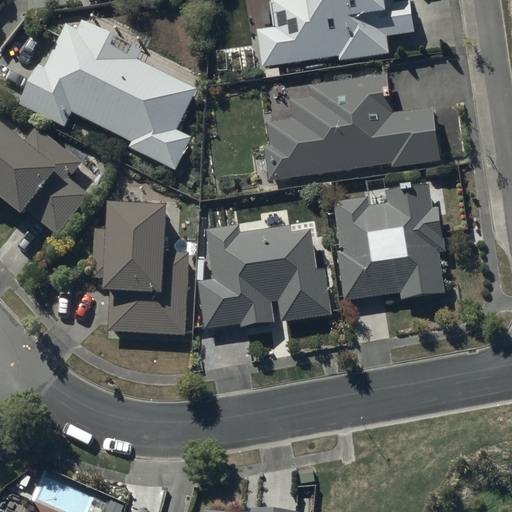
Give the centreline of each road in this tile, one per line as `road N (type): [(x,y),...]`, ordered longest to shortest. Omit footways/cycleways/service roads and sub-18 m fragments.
road 1 (residential): [(16,360),(83,411),(118,424),(187,429),(511,368)]
road 2 (residential): [(511,176),(486,0)]
